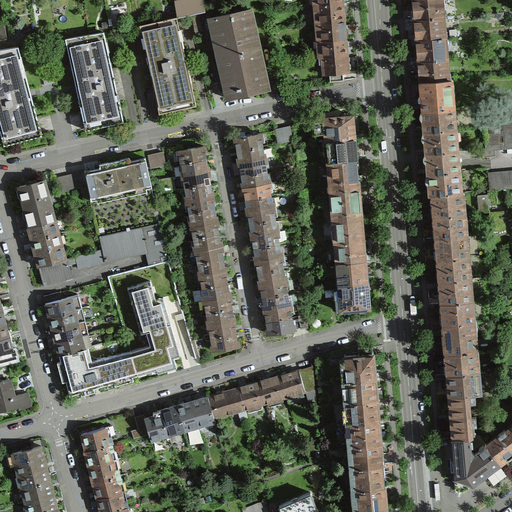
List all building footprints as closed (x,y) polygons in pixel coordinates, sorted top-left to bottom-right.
[(202,0),(187,0),(175,2),(178,17),(191,14),(198,12),(204,11),(202,0)] [(414,19),(444,17),(442,0),(412,0),(413,4),(414,11),(413,11),(414,19)] [(344,13),(343,13),(343,6),(342,2),(314,5),(315,12),(318,12),(319,23),(344,21),(345,20),(345,19),(345,14),(344,13)] [(253,19),(251,8),(216,16),(209,17),(212,28),(211,28),(211,29),(212,29),(214,38),(213,38),(214,39),(216,48),(216,49),(218,58),(218,59),(220,68),(220,69),(221,69),(223,78),(222,78),(222,79),(223,79),(225,88),(224,88),(225,89),(227,98),(247,94),(269,89),(267,80),(267,79),(266,79),(264,70),(265,70),(265,69),(264,69),(262,60),(263,60),(263,59),(262,59),(260,50),(261,50),(260,49),(259,46),(258,40),(258,39),(256,30),(256,29),(255,29),(253,20),(254,20),(254,19),(253,19)] [(202,30),(198,12),(191,14),(195,32),(202,30)] [(139,25),(140,26),(159,113),(177,109),(196,105),(177,18),(177,17),(139,25)] [(416,40),(446,37),(444,17),(414,19),(414,28),(415,28),(415,31),(416,40)] [(321,40),(346,38),(346,37),(346,36),(347,35),(346,29),(345,29),(345,28),(345,25),(344,21),(319,23),(320,31),(317,31),(317,30),(317,31),(315,33),(316,38),(317,40),(321,40)] [(104,126),(124,121),(104,32),(65,39),(85,130),(104,126)] [(417,52),(417,61),(448,58),(446,37),(416,40),(416,45),(417,52)] [(319,57),(322,56),(347,54),(347,53),(348,52),(348,46),(347,46),(347,45),(346,41),(346,38),(321,40),(321,47),(318,47),(318,48),(317,49),(317,55),(319,56),(319,57)] [(21,140),(41,135),(18,47),(0,50),(0,130),(4,145),(21,140)] [(329,73),(330,81),(343,80),(343,72),(349,71),(348,69),(349,69),(351,67),(350,63),(348,62),(348,58),(347,54),(322,56),(323,73),(326,73),(329,73)] [(420,82),(450,79),(448,58),(417,61),(418,66),(418,69),(419,69),(420,82)] [(422,110),(454,107),(453,96),(449,97),(448,81),(451,80),(451,79),(452,79),(450,79),(420,82),(421,92),(421,94),(420,94),(419,95),(419,96),(419,97),(419,99),(419,100),(419,101),(420,102),(422,103),(422,110)] [(485,147),(482,147),(483,157),(492,156),(496,156),(495,147),(511,145),(511,171),(493,173),(488,173),(489,189),(502,188),(511,187),(511,102),(494,104),(495,110),(483,111),(484,126),(486,147),(485,147)] [(424,131),(456,128),(455,120),(452,121),(451,109),(454,109),(454,107),(422,110),(422,111),(421,113),(420,114),(420,115),(420,116),(421,118),(421,119),(422,119),(423,120),(423,122),(424,131)] [(326,141),(329,141),(354,139),(353,125),(352,115),(350,116),(350,115),(347,113),(343,113),(341,115),(341,116),(324,118),(324,120),(314,120),(315,134),(325,133),(326,141)] [(276,128),(278,143),(292,140),(290,125),(276,128)] [(425,143),(426,152),(458,150),(457,141),(454,142),(453,130),(456,130),(456,128),(424,131),(424,132),(423,133),(422,134),(422,136),(422,137),(422,138),(423,139),(424,141),(425,141),(425,143)] [(237,150),(262,145),(260,133),(235,137),(236,141),(237,150)] [(355,139),(354,139),(329,141),(330,153),(327,154),(328,161),(331,161),(356,159),(355,148),(356,147),(357,146),(356,144),(356,140),(355,140),(355,139)] [(204,149),(204,145),(179,150),(181,162),(206,158),(204,149)] [(238,154),(239,162),(264,158),(262,145),(237,150),(238,154)] [(428,173),(460,171),(458,150),(426,152),(426,156),(428,173)] [(148,155),(150,168),(151,168),(166,165),(163,152),(148,155)] [(88,186),(91,200),(152,186),(145,157),(130,161),(129,157),(114,160),(99,164),(100,167),(85,170),(88,186)] [(207,162),(206,158),(181,162),(183,175),(208,171),(207,162)] [(242,174),(267,170),(264,158),(239,162),(240,165),(242,174)] [(329,174),(330,182),(333,181),(358,179),(357,168),(358,167),(358,166),(358,165),(358,161),(357,160),(356,159),(331,161),(332,174),(329,174)] [(85,170),(55,177),(58,193),(88,186),(85,170)] [(242,178),(244,186),(269,182),(267,170),(242,174),(242,178)] [(158,179),(160,192),(185,187),(210,183),(209,174),(208,171),(183,175),(158,179)] [(456,173),(460,173),(460,171),(428,173),(428,174),(427,175),(426,176),(426,178),(426,180),(426,181),(427,182),(429,183),(429,186),(430,195),(431,195),(459,192),(462,192),(461,184),(457,184),(456,173)] [(50,205),(51,205),(49,197),(47,197),(45,189),(46,189),(44,179),(24,184),(19,186),(22,197),(21,197),(25,210),(30,227),(54,221),(50,205)] [(358,180),(358,179),(333,181),(334,194),(331,194),(331,202),(360,199),(359,188),(360,187),(360,186),(359,181),(359,180),(358,180)] [(246,199),(271,194),(269,182),(244,186),(244,190),(246,199)] [(187,200),(212,195),(211,187),(210,183),(185,187),(187,200)] [(459,192),(431,195),(431,202),(433,216),(461,213),(465,213),(464,205),(460,206),(459,192)] [(248,211),(273,206),(271,194),(246,199),(246,202),(248,211)] [(479,212),(489,211),(487,194),(478,195),(479,212)] [(189,212),(214,208),(213,199),(212,195),(187,200),(189,212)] [(335,209),(336,222),(362,219),(362,218),(363,218),(363,211),(362,211),(361,211),(361,210),(360,206),(360,199),(331,202),(332,209),(335,209)] [(250,223),(275,219),(273,206),(248,211),(248,214),(250,223)] [(192,225),(217,220),(215,212),(214,208),(189,212),(192,225)] [(511,217),(511,218),(509,211),(489,212),(491,238),(511,231),(511,217)] [(461,213),(433,216),(433,223),(435,237),(463,235),(467,235),(466,227),(462,227),(461,213)] [(252,235),(277,231),(275,219),(250,223),(250,226),(252,235)] [(362,219),(336,222),(333,222),(334,230),(337,229),(338,242),(363,240),(364,239),(364,238),(365,238),(364,231),(363,231),(362,226),(362,219)] [(217,224),(217,220),(192,225),(194,237),(219,233),(217,224)] [(54,221),(30,227),(28,227),(29,230),(31,239),(57,232),(54,221)] [(78,267),(147,251),(148,256),(150,265),(168,260),(160,223),(100,236),(102,249),(64,259),(38,266),(41,275),(43,285),(72,278),(69,264),(76,262),(78,267)] [(254,247),(279,243),(277,231),(252,235),(253,238),(254,247)] [(57,232),(31,239),(32,242),(34,251),(60,244),(57,232)] [(219,233),(194,237),(196,250),(221,245),(219,236),(219,233)] [(463,235),(435,237),(435,245),(436,259),(465,256),(469,256),(468,248),(464,249),(463,235)] [(363,240),(338,242),(335,242),(336,250),(339,249),(340,262),(365,260),(365,259),(366,259),(366,258),(366,252),(365,251),(364,251),(364,246),(363,240)] [(256,260),(281,255),(279,243),(254,247),(255,250),(256,260)] [(60,244),(34,251),(36,255),(38,266),(64,259),(60,244)] [(198,262),(223,258),(222,249),(221,245),(196,250),(198,262)] [(258,272),(283,267),(281,255),(256,260),(257,263),(258,272)] [(148,256),(111,266),(113,275),(150,265),(148,256)] [(465,256),(436,259),(437,266),(438,280),(467,278),(470,277),(470,270),(466,270),(465,256)] [(223,258),(198,262),(200,274),(225,270),(224,262),(223,258)] [(366,269),(365,260),(340,262),(337,262),(337,271),(341,270),(342,285),(367,282),(368,281),(368,274),(367,274),(367,273),(366,269)] [(260,284),(285,280),(283,267),(258,272),(259,274),(260,284)] [(225,270),(200,274),(202,287),(227,283),(226,274),(225,270)] [(467,278),(438,280),(439,286),(440,302),(468,299),(472,299),(472,291),(468,291),(467,278)] [(144,321),(146,330),(171,323),(163,297),(160,298),(156,299),(150,280),(137,284),(139,290),(129,293),(138,322),(144,321)] [(263,296),(288,292),(285,280),(260,284),(261,290),(263,296)] [(367,282),(342,285),(339,285),(340,298),(336,299),(336,310),(358,308),(358,309),(360,311),(365,310),(366,308),(366,307),(369,307),(368,294),(367,282)] [(227,283),(202,287),(204,299),(229,295),(228,285),(227,283)] [(61,291),(44,295),(46,306),(47,310),(46,310),(48,316),(82,307),(78,294),(63,298),(61,291)] [(264,302),(265,308),(290,304),(288,292),(263,296),(264,302)] [(229,295),(204,299),(207,312),(232,307),(230,299),(229,295)] [(441,309),(442,323),(474,320),(473,313),(470,313),(468,299),(440,302),(441,309)] [(267,321),(292,316),(290,304),(265,308),(266,314),(267,321)] [(50,322),(52,329),(85,320),(82,307),(48,316),(49,320),(50,322)] [(232,307),(207,312),(209,324),(234,320),(232,310),(232,307)] [(298,315),(300,328),(308,326),(307,314),(298,315)] [(269,333),(294,329),(292,316),(267,321),(268,327),(269,333)] [(85,320),(52,329),(53,332),(54,335),(53,335),(55,341),(88,333),(85,320)] [(209,324),(211,337),(236,332),(234,323),(234,320),(209,324)] [(476,320),(474,320),(442,323),(443,336),(445,352),(473,349),(477,349),(476,339),(472,339),(472,333),(477,332),(476,320)] [(0,338),(10,335),(9,329),(7,330),(7,327),(6,323),(0,324),(0,338)] [(171,323),(146,330),(150,345),(130,351),(135,368),(144,366),(146,372),(157,369),(158,373),(177,367),(173,354),(172,350),(178,348),(171,323)] [(219,349),(238,345),(237,337),(236,332),(211,337),(213,349),(219,349)] [(57,347),(59,354),(88,346),(91,345),(88,333),(55,341),(56,345),(56,347),(57,347)] [(10,335),(0,338),(0,365),(19,360),(16,347),(12,348),(11,342),(12,341),(11,339),(10,335)] [(501,347),(503,368),(505,390),(505,391),(511,385),(511,341),(500,343),(501,347)] [(92,361),(88,346),(59,354),(61,361),(57,362),(62,381),(66,381),(70,394),(81,391),(82,395),(95,391),(94,387),(103,385),(114,381),(115,385),(134,380),(133,376),(137,375),(135,368),(130,351),(92,361)] [(341,368),(342,380),(375,377),(374,359),(372,346),(358,347),(359,354),(344,356),(345,368),(341,368)] [(473,349),(445,352),(445,359),(446,373),(475,371),(479,371),(478,363),(474,363),(473,349)] [(315,389),(313,365),(290,372),(279,375),(286,397),(315,389)] [(468,393),(480,392),(480,384),(476,384),(475,371),(446,373),(447,382),(448,395),(468,393)] [(269,378),(259,381),(265,403),(286,397),(279,375),(269,378)] [(348,401),(377,398),(376,382),(375,377),(342,380),(342,388),(347,387),(348,401)] [(0,380),(0,411),(21,406),(21,408),(31,406),(27,392),(13,395),(11,389),(9,378),(0,380)] [(245,409),(265,403),(259,381),(248,384),(239,387),(245,409)] [(222,391),(207,396),(214,418),(245,409),(239,387),(222,391)] [(468,393),(448,395),(450,415),(452,437),(469,436),(472,435),(468,393)] [(214,420),(214,418),(207,396),(199,398),(192,400),(199,425),(214,420)] [(350,422),(379,420),(377,403),(377,398),(348,401),(343,401),(344,410),(349,409),(350,422)] [(199,425),(192,400),(184,403),(177,405),(184,429),(199,425)] [(169,407),(161,409),(168,434),(184,429),(177,405),(169,407)] [(151,439),(168,434),(161,409),(153,412),(154,415),(149,416),(145,418),(149,433),(151,439)] [(145,418),(144,414),(136,417),(141,435),(149,433),(145,418)] [(352,444),(381,441),(379,425),(379,420),(350,422),(345,423),(346,431),(351,431),(352,444)] [(83,441),(86,450),(112,443),(113,443),(111,435),(108,436),(105,426),(81,433),(83,441)] [(511,427),(507,432),(505,429),(498,433),(501,436),(487,446),(500,463),(508,457),(509,458),(511,456),(511,427)] [(469,436),(452,437),(451,437),(453,458),(450,458),(451,469),(454,468),(455,489),(463,491),(482,477),(500,463),(487,446),(486,444),(474,453),(470,449),(469,436)] [(349,466),(383,463),(381,447),(381,441),(352,444),(347,444),(348,453),(353,452),(354,464),(350,464),(350,465),(349,465),(349,466)] [(114,450),(112,443),(86,450),(84,450),(86,456),(86,457),(85,457),(87,466),(113,460),(110,451),(114,450)] [(12,452),(18,474),(47,467),(43,452),(41,444),(12,452)] [(91,475),(93,482),(120,474),(119,467),(115,468),(113,460),(87,466),(89,472),(90,476),(91,475)] [(383,468),(383,463),(349,466),(350,474),(355,474),(356,485),(352,486),(352,487),(351,487),(351,488),(385,485),(383,468)] [(22,487),(51,480),(48,470),(47,467),(18,474),(22,487)] [(122,482),(120,474),(93,482),(94,486),(94,488),(93,488),(95,498),(121,491),(119,483),(122,482)] [(51,480),(22,487),(25,501),(54,493),(52,483),(51,480)] [(385,490),(385,485),(351,488),(352,496),(356,496),(358,509),(386,506),(385,490)] [(100,511),(105,511),(126,506),(129,506),(127,499),(123,500),(121,491),(95,498),(97,502),(98,507),(99,507),(100,511)] [(318,511),(319,511),(310,492),(279,505),(282,511),(318,511)] [(55,497),(54,493),(25,501),(27,511),(36,511),(58,506),(55,497)] [(268,511),(266,501),(258,502),(242,509),(243,511),(268,511)]
